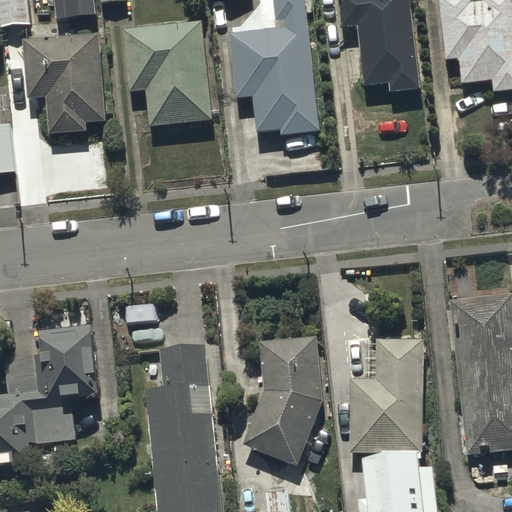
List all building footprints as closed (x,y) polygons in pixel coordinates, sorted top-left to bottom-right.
[(0,0),(0,35),(30,32),(27,0),(0,0)] [(94,0),(57,0),(59,21),(96,17),(94,0)] [(100,0),(102,10),(125,8),(124,0),(100,0)] [(322,135),(305,0),(274,0),(276,21),(284,21),(286,31),(233,36),(240,100),(253,99),(257,135),(287,129),(287,137),(322,135)] [(339,0),(341,36),(342,37),(358,36),(363,95),(389,92),(390,101),(421,99),(411,0),(339,0)] [(511,0),(485,4),(486,11),(473,13),(471,1),(441,5),(449,69),(462,68),(464,93),(494,90),(496,102),(511,100),(511,0)] [(202,30),(123,38),(129,101),(147,100),(150,137),(212,131),(202,30)] [(100,44),(24,50),(27,108),(47,106),(49,143),(86,141),(86,133),(106,131),(100,44)] [(0,182),(17,181),(11,133),(0,134),(0,182)] [(511,301),(450,308),(466,464),(511,459),(511,301)] [(92,333),(40,338),(42,364),(6,368),(9,401),(0,402),(0,478),(32,475),(29,451),(76,447),(72,411),(81,410),(80,407),(99,405),(92,333)] [(260,349),(264,395),(242,454),(297,474),(320,411),(317,347),(260,349)] [(383,462),(422,463),(423,349),(377,349),(377,387),(351,387),(350,463),(383,462)] [(160,356),(163,394),(144,396),(155,511),(220,511),(205,352),(160,356)] [(422,463),(383,462),(383,473),(365,474),(368,511),(360,511),(359,511),(436,511),(434,477),(422,477),(422,463)] [(267,511),(290,511),(289,495),(267,496),(267,511)]
